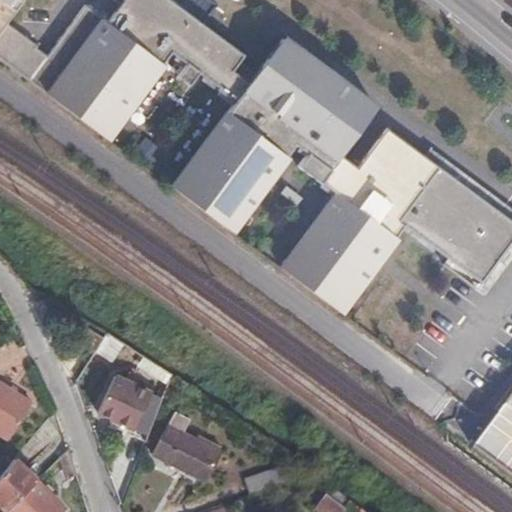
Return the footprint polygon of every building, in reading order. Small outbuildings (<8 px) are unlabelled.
[(6,22),(0,30),(0,59),(107,139),(172,52),(186,63),(177,75),(190,85),(199,72),(218,86),(217,89),(232,100),(172,187),(216,219),(232,231),(267,183),(269,184),(282,167),(280,165),(295,144),(307,153),(298,166),(321,183),(322,183),(337,194),(282,268),(341,312),(377,263),(380,265),(392,248),(390,247),(405,225),(440,251),(481,196),(388,127),(359,166),(343,154),(376,106),(281,36),(256,72),(240,60),(245,53),(172,0),(121,0),(106,20),(84,3),(46,55),(36,47),(37,45),(16,29),(6,22)] [(0,0),(0,30),(22,0),(0,0)] [(73,338),(94,351),(103,336),(83,322),(73,338)] [(161,398),(116,373),(96,410),(146,435),(161,398)] [(32,402),(0,380),(0,431),(10,438),(32,402)] [(168,423),(153,453),(202,479),(218,450),(168,423)] [(38,480),(16,458),(0,477),(0,503),(7,510),(38,480)] [(281,465),(242,480),(246,490),(285,476),(281,465)] [(56,511),(64,505),(38,480),(7,510),(5,511),(56,511)] [(339,511),(343,507),(325,494),(315,508),(321,511),(339,511)] [(346,502),(342,511),(364,511),(366,509),(346,502)]
